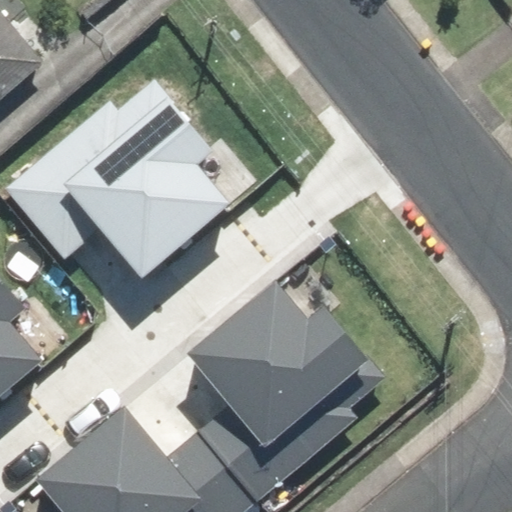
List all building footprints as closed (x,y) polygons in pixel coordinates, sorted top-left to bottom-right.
[(0,0),(0,102),(54,56),(5,0),(0,0)] [(160,113),(148,96),(32,186),(84,254),(133,216),(165,258),(264,181),(240,149),(254,138),(206,77),(160,113)] [(0,212),(0,211),(0,410),(97,336),(0,212)] [(313,439),(421,355),(367,286),(350,299),(320,261),(210,346),(244,389),(263,374),(313,439)] [(233,511),(274,481),(229,423),(199,446),(166,405),(79,472),(110,511),(233,511)]
